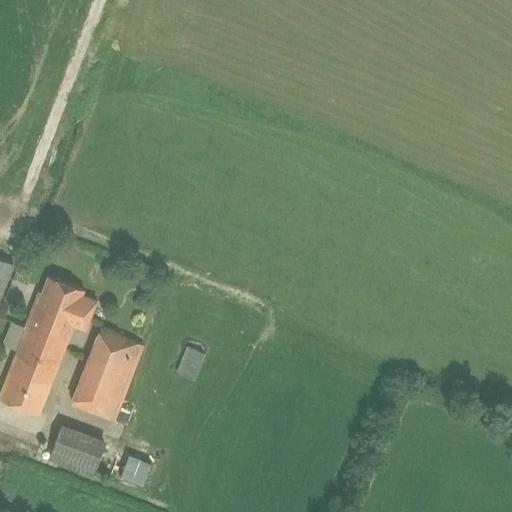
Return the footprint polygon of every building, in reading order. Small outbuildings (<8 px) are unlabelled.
[(0,291),(12,262),(0,257),(0,291)] [(43,292),(41,291),(0,395),(0,398),(38,413),(73,324),(86,330),(98,301),(83,295),(85,289),(50,275),(43,292)] [(102,329),(73,402),(115,419),(144,345),(102,329)] [(102,442),(107,429),(88,422),(83,435),(102,442)] [(59,427),(50,449),(94,468),(103,447),(59,427)] [(116,460),(113,469),(141,479),(145,470),(116,460)]
